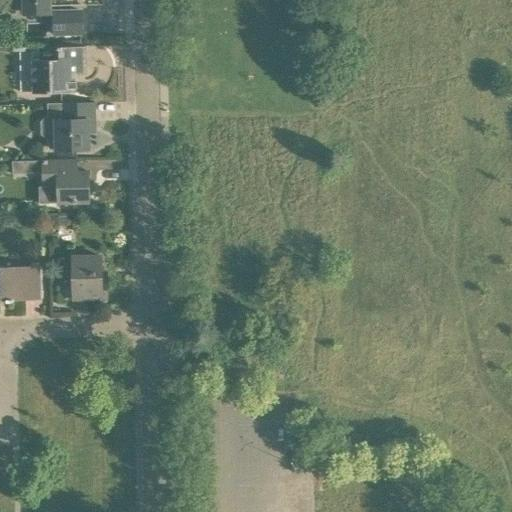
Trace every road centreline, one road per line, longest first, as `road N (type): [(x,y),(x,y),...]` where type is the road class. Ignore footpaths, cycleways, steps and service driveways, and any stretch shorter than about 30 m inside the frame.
road 1 (residential): [(154,322),(145,0)]
road 2 (residential): [(0,426),(5,324),(154,322)]
road 3 (residential): [(156,511),(154,322)]
